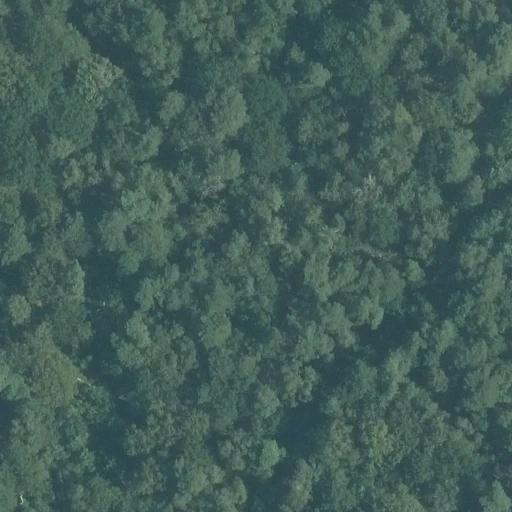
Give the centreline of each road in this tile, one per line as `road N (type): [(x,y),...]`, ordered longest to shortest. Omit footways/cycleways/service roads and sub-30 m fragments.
road 1 (track): [(511,194),(311,413),(301,454),(0,346)]
road 2 (track): [(301,454),(426,511)]
